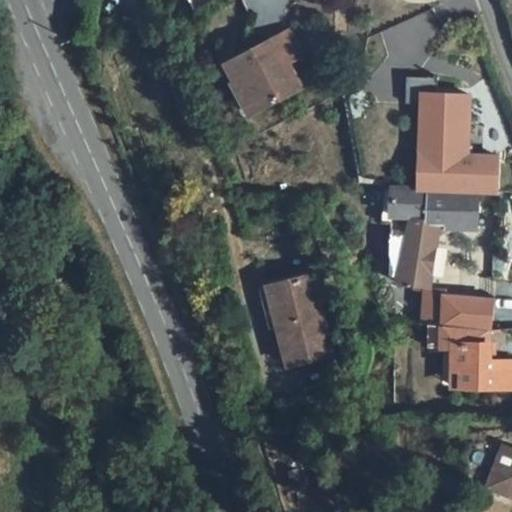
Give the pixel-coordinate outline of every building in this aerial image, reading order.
[(437,13),(409,14),(410,39),(438,38),(437,13)] [(246,88),(260,119),(301,98),(288,73),(302,66),(289,42),(233,68),(242,90),(246,88)] [(260,119),(246,88),(242,90),(236,93),(251,124),(260,119)] [(409,245),(438,248),(440,233),(448,234),(448,239),(477,240),(479,203),(496,203),(498,168),(468,165),(472,106),(423,104),(420,199),(394,199),(393,225),(414,227),(409,245)] [(430,297),(438,248),(409,245),(398,293),(430,297)] [(292,374),(333,364),(315,287),(274,297),(282,329),(292,374)] [(264,299),(272,332),(282,329),(274,297),(264,299)] [(426,302),(424,337),(482,341),(488,341),(491,341),(495,311),(447,306),(426,302)] [(424,337),(419,337),(419,359),(445,360),(445,383),(457,382),(457,405),(507,405),(508,375),(483,375),(484,355),(482,355),(482,341),(424,337)] [(457,382),(445,383),(444,404),(457,405),(457,382)] [(511,458),(506,456),(487,498),(511,509),(511,458)]
